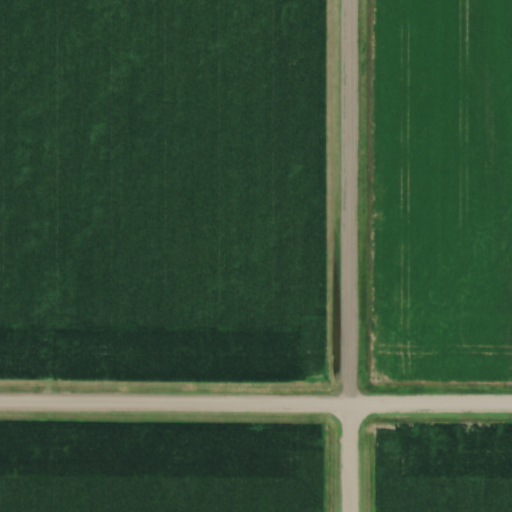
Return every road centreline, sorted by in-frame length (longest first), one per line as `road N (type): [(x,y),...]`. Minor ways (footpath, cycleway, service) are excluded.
road 1 (residential): [(511,401),(0,399)]
road 2 (residential): [(343,511),(342,0)]
